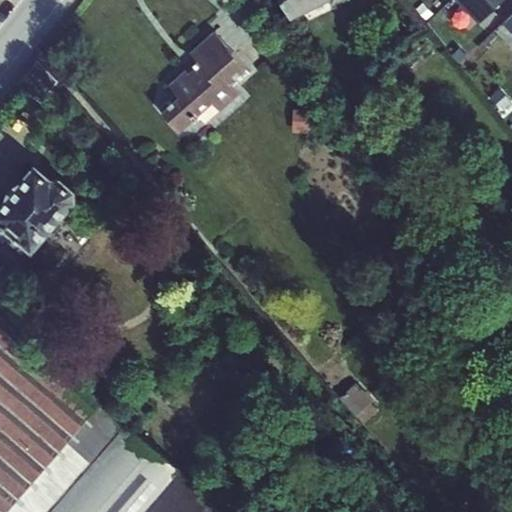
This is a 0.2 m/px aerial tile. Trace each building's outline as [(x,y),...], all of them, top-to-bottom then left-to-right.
[(283,0),(292,17),(326,0),(330,0),(332,4),(338,0),(283,0)] [(511,0),(468,0),(497,30),(506,21),(511,15),(511,0)] [(163,110),(181,130),(213,102),(220,110),(239,92),(231,81),(247,67),(215,30),(190,52),(196,61),(170,83),(180,95),(163,110)] [(9,195),(0,204),(0,218),(34,248),(77,199),(77,189),(62,176),(54,176),(37,162),(22,179),(18,181),(14,184),(10,188),(9,193),(9,195)] [(0,232),(27,255),(34,248),(0,218),(0,232)] [(0,284),(0,312),(64,368),(73,357),(45,332),(49,327),(0,284)] [(0,511),(232,511),(103,400),(103,401),(64,368),(0,312),(0,511)] [(357,413),(363,422),(379,409),(372,400),(357,413)]
